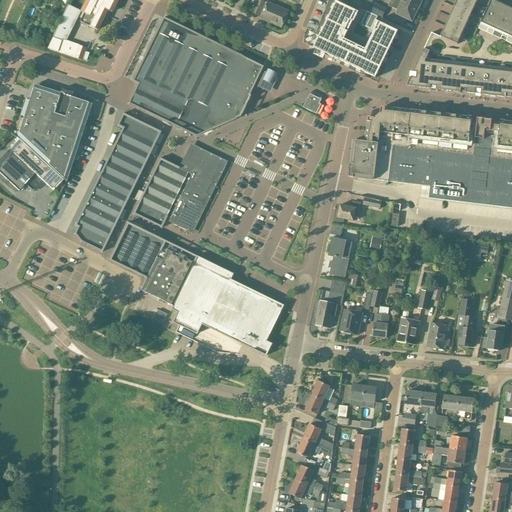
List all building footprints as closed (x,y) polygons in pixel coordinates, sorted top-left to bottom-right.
[(68,4),(47,49),(81,61),(85,48),(66,41),(78,16),(82,17),(79,22),(97,30),(107,10),(109,12),(112,8),(114,7),(117,0),(85,0),(81,10),(68,4)] [(351,0),(350,4),(369,11),(373,0),(351,0)] [(402,2),(397,0),(391,0),(388,6),(398,11),(397,14),(412,21),(418,9),(402,2)] [(397,0),(402,2),(418,9),(422,0),(397,0)] [(407,86),(461,93),(461,92),(467,92),(467,93),(506,98),(506,97),(511,98),(511,8),(493,0),(478,0),(476,5),(471,14),(467,24),(462,34),(457,45),(441,37),(432,33),(409,83),(407,86)] [(457,0),(455,7),(471,14),(476,5),(465,0),(457,0)] [(267,2),(260,19),(282,28),(289,11),(267,2)] [(337,2),(314,48),(334,58),(340,61),(376,78),(398,31),(376,21),(371,30),(375,32),(366,50),(345,39),(353,21),(354,22),(359,12),(337,2)] [(370,11),(383,17),(387,9),(374,3),(370,11)] [(467,24),(471,14),(455,7),(450,17),(467,24)] [(462,34),(467,24),(450,17),(445,26),(462,34)] [(137,83),(127,104),(161,120),(194,136),(195,137),(205,133),(222,125),(241,117),(264,67),(262,66),(209,41),(163,18),(132,80),(132,81),(137,83)] [(457,45),(462,34),(445,26),(441,37),(457,45)] [(271,88),(278,74),(269,69),(262,84),(271,88)] [(59,94),(37,86),(31,99),(27,106),(26,109),(25,114),(23,117),(19,138),(27,141),(26,144),(48,165),(64,180),(69,171),(72,161),(91,104),(71,97),(72,93),(61,89),(59,94)] [(311,95),(306,105),(317,111),(322,100),(311,95)] [(354,140),(349,177),(395,183),(430,187),(428,199),(477,204),(511,208),(511,122),(405,110),(381,107),(381,113),(375,118),(368,117),(365,142),(354,140)] [(77,227),(74,234),(80,242),(101,253),(133,187),(149,154),(152,149),(160,132),(122,114),(117,126),(122,129),(74,226),(77,227)] [(7,187),(14,193),(17,190),(18,191),(25,184),(31,190),(39,190),(45,184),(53,191),(63,180),(19,139),(9,150),(12,153),(6,160),(5,162),(3,163),(0,166),(0,179),(0,180),(2,181),(5,178),(10,184),(7,187)] [(179,168),(178,168),(188,173),(191,174),(189,178),(192,179),(194,175),(211,184),(218,170),(214,160),(212,159),(189,148),(179,168)] [(159,159),(138,203),(166,217),(188,173),(178,168),(179,168),(159,159)] [(189,178),(181,196),(200,206),(211,184),(194,175),(192,179),(189,178)] [(181,196),(175,207),(195,217),(200,206),(181,196)] [(382,202),(365,198),(363,205),(380,209),(382,202)] [(343,205),(343,206),(340,206),(337,218),(354,222),(355,214),(359,215),(361,203),(352,201),(351,208),(347,207),(347,205),(343,205)] [(138,203),(132,214),(161,228),(162,227),(161,227),(165,220),(166,217),(138,203)] [(175,207),(168,222),(188,232),(195,217),(175,207)] [(391,226),(398,227),(400,214),(393,214),(391,226)] [(110,257),(109,261),(146,279),(151,269),(164,241),(128,224),(128,223),(127,223),(110,257)] [(373,236),(372,248),(382,249),(383,238),(373,236)] [(332,237),(329,256),(333,257),(330,275),(347,278),(350,259),(345,258),(348,251),(351,251),(353,243),(347,241),(332,237)] [(164,241),(151,269),(184,284),(194,262),(197,257),(196,257),(197,257),(164,241)] [(474,243),(473,257),(480,258),(481,250),(488,250),(489,244),(474,243)] [(173,306),(171,310),(177,313),(172,323),(178,326),(190,332),(195,322),(265,356),(271,344),(265,341),(283,306),(194,262),(184,284),(173,306)] [(146,279),(140,290),(173,306),(184,284),(151,269),(146,279)] [(357,286),(360,275),(352,272),(348,284),(357,286)] [(443,287),(446,274),(438,272),(434,285),(436,286),(432,300),(439,302),(443,287)] [(331,288),(330,292),(344,295),(346,283),(342,283),(334,281),(332,281),(332,285),(331,288)] [(397,281),(395,291),(402,293),(404,283),(397,281)] [(374,290),(371,307),(379,309),(383,292),(374,290)] [(422,290),(418,308),(427,310),(431,292),(422,290)] [(465,317),(463,328),(460,327),(459,336),(460,336),(459,344),(473,346),(474,339),(475,339),(476,329),(473,329),(475,317),(472,316),(474,301),(461,299),(459,316),(465,317)] [(321,301),(320,303),(317,319),(318,319),(317,326),(323,327),(324,329),(327,330),(328,329),(330,329),(333,316),(336,317),(338,305),(321,301)] [(154,318),(164,323),(168,313),(158,309),(154,318)] [(345,310),(341,332),(358,335),(362,314),(345,310)] [(376,314),(375,316),(373,336),(387,338),(389,324),(390,316),(376,314)] [(402,318),(398,341),(415,345),(420,322),(402,318)] [(451,338),(447,337),(449,327),(432,323),(428,347),(444,350),(445,346),(449,347),(451,338)] [(491,325),(489,340),(485,339),(484,347),(488,348),(502,350),(505,326),(491,325)] [(198,342),(200,334),(193,332),(190,339),(198,342)] [(319,381),(312,396),(324,401),(331,387),(319,381)] [(362,407),(365,386),(353,385),(351,399),(351,405),(357,406),(362,407)] [(377,387),(365,386),(362,407),(367,407),(374,408),(375,402),(377,387)] [(420,406),(422,393),(407,391),(406,404),(420,406)] [(422,393),(420,406),(419,413),(428,414),(429,407),(435,408),(436,395),(422,393)] [(324,401),(312,396),(306,410),(318,415),(324,401)] [(445,396),(443,409),(443,413),(457,415),(457,411),(458,411),(460,398),(445,396)] [(333,411),(338,400),(332,397),(327,408),(333,411)] [(460,398),(458,411),(465,412),(464,419),(471,420),(472,412),(474,399),(460,398)] [(338,417),(346,418),(348,407),(339,406),(338,417)] [(415,425),(417,416),(404,414),(403,423),(415,425)] [(436,428),(437,416),(428,415),(427,427),(436,428)] [(447,417),(437,416),(436,428),(446,429),(447,417)] [(310,425),(303,439),(333,452),(334,445),(318,438),(321,430),(335,436),(337,421),(327,417),(321,430),(310,425)] [(346,418),(338,417),(337,425),(349,427),(350,419),(346,419),(346,418)] [(360,428),(370,429),(371,422),(361,421),(360,428)] [(460,425),(459,432),(470,434),(471,427),(460,425)] [(435,436),(436,429),(425,427),(424,434),(435,436)] [(402,428),(400,444),(413,446),(415,430),(402,428)] [(357,434),(355,450),(368,452),(370,436),(357,434)] [(452,436),(450,449),(441,447),(442,442),(435,441),(434,447),(466,452),(468,439),(452,436)] [(333,452),(303,439),(297,453),(309,458),(312,450),(318,453),(319,452),(327,456),(328,454),(332,456),(333,452)] [(400,444),(398,459),(410,461),(413,446),(400,444)] [(355,450),(349,449),(342,448),(336,447),(334,462),(339,463),(340,451),(342,452),(341,454),(348,455),(348,456),(354,457),(353,465),(366,467),(368,452),(355,450)] [(418,453),(433,455),(433,449),(426,448),(419,447),(418,453)] [(466,452),(434,447),(433,454),(449,456),(448,463),(464,465),(466,452)] [(501,464),(511,464),(511,453),(506,453),(505,463),(501,463),(501,464)] [(319,468),(329,473),(330,472),(330,465),(312,457),(309,464),(319,468)] [(398,459),(395,475),(426,479),(422,478),(422,472),(409,470),(410,461),(398,459)] [(511,464),(501,464),(501,467),(497,467),(497,474),(500,474),(511,474),(511,464)] [(353,465),(351,480),(364,482),(366,467),(353,465)] [(302,466),(295,481),(307,486),(321,493),(324,486),(316,482),(316,481),(310,479),(313,471),(302,466)] [(329,473),(319,468),(317,474),(327,478),(329,473)] [(436,478),(435,483),(460,488),(463,472),(450,470),(448,480),(442,480),(443,479),(436,478)] [(426,479),(395,475),(393,490),(406,492),(407,482),(412,483),(412,485),(425,486),(426,479)] [(345,479),(338,478),(337,484),(350,486),(349,495),(362,497),(364,482),(351,480),(345,479)] [(307,486),(295,481),(289,495),(301,500),(304,491),(310,494),(311,493),(319,497),(321,493),(307,486)] [(511,492),(507,492),(508,484),(495,482),(493,497),(511,500),(511,492)] [(460,488),(435,483),(434,489),(441,490),(441,485),(447,486),(445,501),(458,503),(460,488)] [(349,495),(348,502),(337,501),(337,504),(329,502),(328,508),(357,511),(359,511),(362,497),(349,495)] [(511,500),(493,497),(490,511),(504,511),(504,509),(511,510),(511,511),(511,500)] [(417,510),(404,509),(405,499),(392,498),(390,511),(421,511),(417,511),(417,510)] [(324,510),(326,504),(315,501),(314,508),(324,510)] [(430,508),(429,511),(456,511),(458,503),(445,501),(443,510),(437,509),(430,508)]
